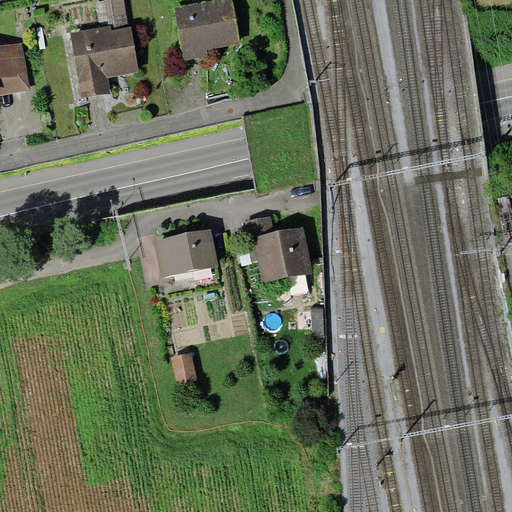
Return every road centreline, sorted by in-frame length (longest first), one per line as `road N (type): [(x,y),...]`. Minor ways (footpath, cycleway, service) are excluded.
road 1 (secondary): [(0,213),(511,97)]
road 2 (residential): [(0,158),(305,85)]
